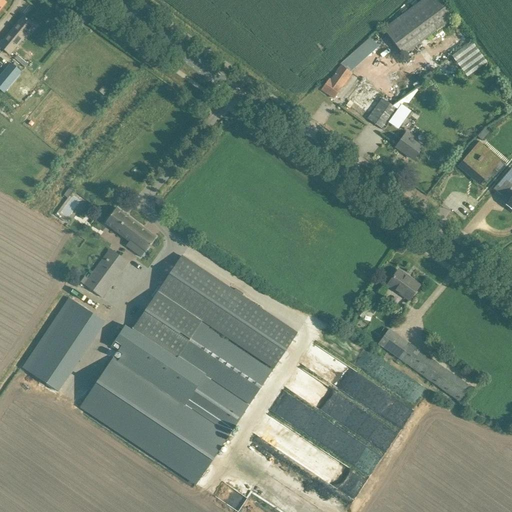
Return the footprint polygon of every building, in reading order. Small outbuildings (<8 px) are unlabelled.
[(439,0),(421,0),(384,28),(404,55),(454,18),(439,0)] [(23,16),(0,44),(0,46),(10,55),(13,51),(28,33),(34,25),(23,16)] [(370,36),(344,62),(353,71),(380,45),(370,36)] [(468,76),(489,63),(474,41),(453,54),(468,76)] [(0,88),(4,92),(22,72),(11,62),(0,75),(0,88)] [(352,74),(343,67),(341,66),(330,80),(329,79),(321,90),(334,99),(352,74)] [(383,130),(389,122),(398,110),(382,99),(367,119),(383,130)] [(510,148),(511,146),(511,119),(497,137),(510,148)] [(484,128),(477,137),(482,141),(489,133),(484,128)] [(413,160),(419,152),(422,148),(411,140),(413,137),(406,133),(396,147),(413,160)] [(480,142),(459,167),(468,175),(474,167),(477,169),(474,173),(483,180),(487,183),(494,174),(489,170),(497,161),(489,155),(490,154),(479,144),(481,143),(480,142)] [(511,168),(493,190),(494,190),(503,197),(504,197),(511,186),(511,169),(511,168)] [(69,188),(63,195),(67,198),(73,191),(69,188)] [(141,258),(156,237),(117,208),(105,224),(129,242),(126,246),(141,258)] [(89,288),(101,297),(121,270),(119,269),(104,257),(88,279),(85,277),(81,282),(89,288)] [(197,484),(291,343),(297,334),(181,257),(139,320),(114,356),(179,399),(178,400),(114,357),(81,407),(197,484)] [(409,301),(414,294),(419,285),(410,279),(409,281),(397,272),(389,284),(386,282),(379,291),(384,294),(389,287),(409,301)] [(69,298),(22,367),(58,391),(105,322),(69,298)] [(362,319),(369,310),(362,305),(356,314),(362,319)] [(462,406),(473,391),(474,390),(389,329),(378,344),(398,359),(462,406)] [(272,462),(275,455),(261,449),(258,456),(272,462)]
